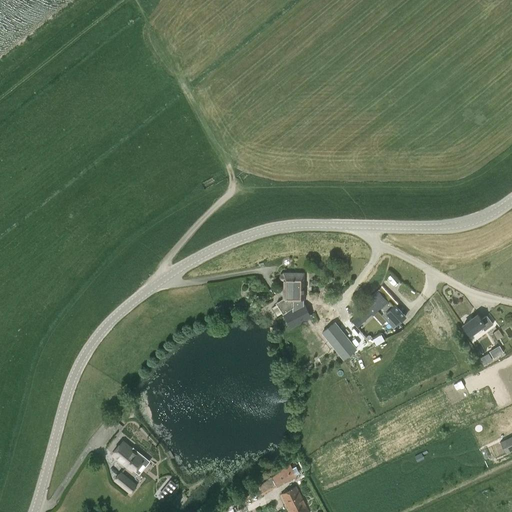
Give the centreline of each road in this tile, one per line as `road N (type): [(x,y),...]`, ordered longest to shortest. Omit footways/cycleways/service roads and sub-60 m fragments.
road 1 (tertiary): [(34,511),(83,353),(162,280),(263,231),(451,226),(511,200)]
road 2 (track): [(162,280),(168,258),(233,186),(134,0)]
